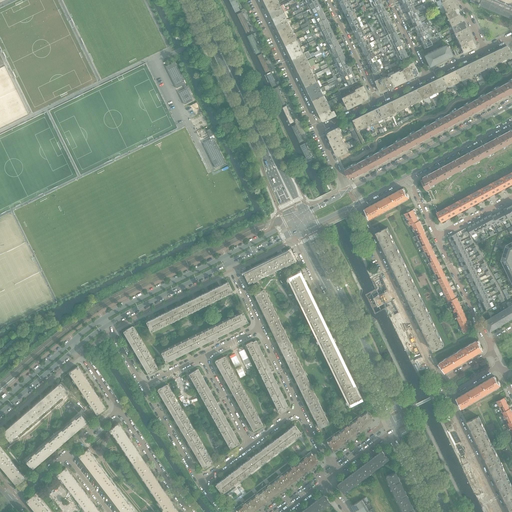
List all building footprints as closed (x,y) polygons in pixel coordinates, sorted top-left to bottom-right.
[(230,0),(236,12),(240,10),(234,0),(230,0)] [(279,6),(276,0),(272,0),(265,4),(272,18),(283,12),(285,11),(282,5),(279,6)] [(317,6),(319,5),(316,0),(308,4),(309,6),(308,7),(309,9),(313,7),(314,8),(315,7),(315,6),(317,5),(317,6)] [(455,4),(454,2),(452,0),(439,0),(436,2),(438,6),(436,7),(437,9),(443,6),(446,10),(447,10),(448,12),(457,7),(455,4)] [(471,0),(471,1),(479,4),(478,6),(480,6),(480,5),(511,18),(511,7),(495,0),(471,0)] [(414,8),(413,6),(416,5),(416,4),(418,3),(417,2),(415,3),(405,8),(407,12),(414,8)] [(321,9),(319,5),(317,6),(317,5),(315,6),(315,7),(314,8),(313,7),(309,9),(310,12),(311,11),(312,13),(321,9)] [(352,10),(351,8),(352,7),(351,5),(348,7),(347,6),(345,8),(342,10),(344,14),(352,10)] [(372,17),(385,10),(383,6),(377,9),(378,12),(374,14),(371,15),(372,17)] [(409,16),(423,9),(422,7),(415,10),(414,8),(407,12),(409,16)] [(460,17),(459,15),(457,11),(458,10),(457,7),(448,12),(445,13),(451,26),(463,20),(461,17),(460,17)] [(417,14),(423,11),(424,13),(426,11),(425,8),(423,9),(409,16),(410,19),(418,16),(417,14)] [(321,14),(323,14),(321,9),(312,13),(314,16),(313,16),(314,18),(318,16),(318,17),(319,16),(320,15),(321,14)] [(352,15),(355,14),(354,12),(353,12),(352,10),(344,14),(347,18),(349,17),(349,16),(352,15)] [(387,15),(385,10),(372,17),(376,15),(378,19),(381,18),(387,15)] [(246,32),(250,30),(241,12),(237,14),(246,32)] [(289,26),(283,12),(272,18),(279,31),(289,26)] [(325,18),(323,14),(321,14),(320,15),(319,16),(318,17),(318,16),(314,18),(315,21),(316,20),(317,22),(325,18)] [(356,18),(355,16),(356,16),(355,14),(352,15),(349,16),(349,17),(347,18),(348,22),(356,18)] [(380,24),(391,18),(391,17),(389,18),(387,15),(381,18),(382,20),(378,22),(379,24),(380,24)] [(421,23),(420,21),(423,20),(425,19),(424,17),(412,23),(414,26),(421,23)] [(326,24),(328,23),(325,18),(317,22),(318,25),(315,26),(316,28),(318,27),(322,25),(322,26),(324,25),(324,24),(325,23),(326,24)] [(356,24),(359,22),(358,20),(357,20),(356,18),(348,22),(351,27),(353,25),(356,23),(356,24)] [(391,23),(390,20),(391,19),(391,18),(380,24),(382,28),(391,23)] [(467,30),(466,28),(464,24),(465,24),(463,20),(451,26),(457,39),(469,33),(468,30),(467,30)] [(360,27),(359,24),(360,24),(359,22),(356,24),(356,23),(353,25),(351,27),(353,30),(360,27)] [(416,30),(429,23),(429,22),(425,24),(425,23),(422,24),(421,23),(414,26),(416,30)] [(439,30),(438,26),(440,25),(443,24),(442,22),(441,23),(437,25),(434,26),(437,31),(439,30)] [(330,27),(328,23),(326,24),(325,23),(324,24),(324,25),(322,26),(322,25),(318,27),(319,29),(320,29),(321,31),(330,27)] [(384,31),(393,27),(391,23),(382,28),(384,31)] [(417,33),(429,28),(428,27),(430,26),(429,24),(429,23),(416,30),(417,33)] [(292,33),(295,31),(292,25),(289,26),(279,31),(285,45),(296,40),(292,33)] [(330,32),(332,31),(330,27),(321,31),(322,33),(321,34),(322,36),(326,34),(328,34),(328,33),(330,32)] [(360,32),(363,30),(362,28),(361,29),(360,27),(353,30),(355,35),(357,34),(357,33),(360,32)] [(419,37),(432,31),(431,30),(431,29),(430,27),(429,28),(417,33),(419,37)] [(364,35),(363,33),(364,32),(363,30),(360,32),(357,33),(357,34),(355,35),(357,39),(364,35)] [(334,36),(332,31),(330,32),(328,33),(328,34),(326,34),(322,36),(323,38),(324,38),(325,40),(334,36)] [(383,42),(397,35),(395,31),(389,35),(386,36),(387,38),(383,41),(383,42)] [(421,41),(431,36),(430,34),(433,33),(432,31),(419,37),(421,41)] [(474,45),(472,41),(470,37),(471,37),(469,33),(457,39),(463,51),(461,52),(461,53),(471,49),(470,49),(473,47),(474,46),(474,45)] [(255,54),(260,52),(252,34),(247,36),(250,43),(249,44),(254,53),(255,53),(255,54)] [(364,40),(367,39),(366,37),(365,37),(364,35),(357,39),(359,43),(361,42),(361,41),(364,40)] [(393,43),(399,40),(397,35),(383,42),(384,44),(392,40),(393,43)] [(334,41),(336,41),(334,36),(325,40),(327,43),(326,43),(327,45),(331,43),(331,44),(332,43),(333,42),(334,41)] [(423,44),(433,39),(432,38),(433,37),(432,36),(431,36),(421,41),(423,44)] [(299,46),(302,45),(299,38),(296,40),(285,45),(292,59),(302,53),(299,46)] [(368,43),(367,41),(368,41),(367,39),(364,40),(361,41),(361,42),(359,43),(361,47),(368,43)] [(424,48),(434,43),(433,39),(423,44),(424,48)] [(389,50),(401,44),(399,40),(393,43),(394,45),(391,46),(388,48),(389,50)] [(338,45),(336,41),(334,41),(333,42),(332,43),(331,44),(331,43),(327,45),(328,47),(329,47),(330,49),(338,45)] [(368,49),(371,47),(370,45),(369,46),(368,43),(361,47),(363,52),(365,50),(368,48),(368,49)] [(452,56),(453,55),(452,55),(453,55),(449,46),(449,45),(448,45),(447,44),(446,44),(424,55),(424,56),(429,67),(430,67),(452,56)] [(341,50),(338,45),(330,49),(331,52),(330,52),(331,54),(335,52),(335,53),(337,52),(337,51),(339,50),(341,50)] [(511,57),(511,53),(510,50),(508,47),(506,46),(501,49),(500,49),(495,52),(499,61),(502,60),(502,61),(511,57),(511,58),(511,57)] [(372,52),(371,50),(372,49),(371,47),(368,49),(368,48),(365,50),(363,52),(365,56),(372,52)] [(396,57),(405,52),(403,48),(397,51),(398,54),(395,55),(396,55),(396,57)] [(343,54),(341,50),(339,50),(337,51),(337,52),(335,53),(335,52),(331,54),(332,56),(333,56),(334,58),(343,54)] [(306,60),(308,58),(305,52),(303,54),(302,53),(292,59),(298,73),(309,67),(311,67),(308,60),(306,61),(306,60)] [(405,52),(396,57),(397,58),(398,61),(403,58),(407,56),(405,52)] [(499,61),(495,52),(482,58),(486,67),(489,66),(489,67),(498,63),(497,62),(499,61)] [(265,73),(269,71),(261,54),(257,56),(265,73)] [(343,59),(345,59),(343,54),(334,58),(335,61),(334,61),(335,63),(339,61),(340,62),(341,61),(342,60),(343,59)] [(376,60),(375,58),(376,58),(375,55),(372,57),(369,58),(369,59),(367,60),(369,64),(376,60)] [(486,67),(482,58),(469,64),(474,73),(476,72),(476,73),(478,73),(485,69),(484,68),(486,67)] [(347,63),(345,59),(343,59),(342,60),(341,61),(340,62),(339,61),(335,63),(336,65),(337,65),(339,67),(347,63)] [(376,66),(380,64),(379,62),(377,62),(376,60),(369,64),(371,69),(374,67),(373,67),(376,65),(376,66)] [(176,88),(183,85),(185,84),(185,83),(185,84),(175,62),(165,66),(166,67),(176,88)] [(417,73),(412,62),(406,65),(408,67),(412,77),(417,75),(417,73)] [(347,69),(349,68),(347,63),(339,67),(340,70),(339,70),(340,72),(344,70),(344,71),(345,70),(346,69),(347,68),(347,69)] [(381,66),(380,64),(376,66),(376,65),(373,67),(374,67),(371,69),(373,73),(379,70),(381,69),(379,67),(381,66)] [(474,73),(469,64),(456,70),(461,80),(462,83),(465,82),(464,79),(472,75),(471,74),(474,73)] [(316,81),(309,67),(298,73),(305,86),(316,81)] [(412,77),(408,67),(403,69),(404,70),(402,71),(406,80),(412,77)] [(351,72),(349,68),(347,69),(347,68),(346,69),(345,70),(344,71),(344,70),(340,72),(341,75),(342,74),(343,76),(351,72)] [(382,80),(381,78),(379,75),(381,75),(379,70),(373,73),(371,74),(375,81),(380,91),(382,92),(386,90),(382,80)] [(461,80),(456,70),(443,77),(448,86),(450,85),(451,86),(459,82),(458,81),(461,80)] [(406,80),(402,71),(399,73),(399,72),(390,76),(391,77),(389,78),(393,86),(406,80)] [(272,87),(276,85),(270,72),(264,75),(268,83),(270,82),(272,87)] [(352,78),(354,77),(351,72),(343,76),(344,79),(343,79),(344,81),(348,79),(348,80),(350,79),(350,78),(352,77),(352,78)] [(356,81),(358,80),(358,78),(356,77),(354,78),(354,77),(352,78),(352,77),(350,78),(350,79),(348,80),(348,79),(344,81),(345,83),(346,83),(347,85),(340,89),(338,84),(336,85),(339,92),(357,83),(356,81)] [(448,86),(443,77),(431,83),(435,92),(437,91),(438,92),(446,88),(446,87),(448,86)] [(393,86),(389,78),(387,79),(386,78),(382,80),(386,90),(393,86)] [(323,95),(316,81),(305,86),(312,100),(323,95)] [(435,92),(431,83),(418,89),(422,98),(424,97),(425,98),(433,94),(433,93),(435,92)] [(511,92),(507,83),(490,92),(496,102),(511,92)] [(194,99),(188,87),(187,87),(185,84),(183,85),(185,89),(178,92),(184,104),(194,99)] [(366,93),(362,86),(358,88),(358,90),(356,91),(356,90),(355,90),(361,101),(366,98),(367,96),(366,94),(366,93)] [(281,106),(285,104),(277,87),(273,89),(281,106)] [(422,98),(418,89),(405,95),(409,104),(412,103),(412,104),(420,100),(420,99),(422,98)] [(361,102),(361,101),(355,90),(356,91),(353,92),(354,94),(350,95),(350,94),(348,95),(349,96),(345,98),(345,97),(342,98),(344,102),(347,109),(361,102)] [(496,102),(490,92),(476,99),(478,102),(482,109),(496,102)] [(329,109),(323,95),(312,100),(318,114),(329,109)] [(409,104),(405,95),(392,101),(397,111),(399,110),(399,111),(408,107),(407,106),(409,104)] [(482,109),(478,102),(476,99),(462,107),(467,117),(482,109)] [(397,111),(392,101),(379,107),(384,117),(386,116),(387,117),(395,113),(394,112),(397,111)] [(347,109),(344,102),(337,105),(339,109),(340,108),(341,111),(347,109)] [(290,125),(294,122),(286,106),(282,108),(282,109),(289,124),(290,125)] [(384,117),(379,107),(366,114),(371,123),(373,122),(374,123),(376,122),(378,125),(380,124),(378,121),(382,119),(382,118),(384,117)] [(467,117),(462,107),(448,114),(453,124),(467,117)] [(335,114),(333,111),(331,112),(329,109),(318,114),(321,119),(323,120),(324,119),(335,114)] [(371,123),(366,114),(354,120),(355,122),(356,125),(357,128),(358,129),(361,128),(361,129),(369,125),(369,124),(371,123)] [(453,124),(448,114),(434,122),(439,132),(453,124)] [(439,132),(434,122),(420,129),(425,139),(439,132)] [(299,143),(303,141),(295,124),(291,126),(299,143)] [(340,135),(339,132),(341,132),(339,127),(330,131),(330,132),(329,132),(328,134),(331,140),(341,136),(342,135),(342,134),(340,135)] [(425,139),(420,129),(406,137),(411,147),(425,139)] [(510,143),(505,133),(491,141),(496,151),(510,143)] [(343,143),(341,139),(342,139),(341,136),(331,140),(330,141),(334,148),(345,143),(344,142),(343,143)] [(411,147),(406,137),(392,145),(397,155),(411,147)] [(221,154),(213,138),(203,143),(211,159),(215,168),(225,163),(221,154)] [(496,151),(491,141),(477,148),(478,150),(482,158),(496,151)] [(308,162),(312,160),(304,143),(299,145),(308,162)] [(348,151),(347,147),(345,148),(344,145),(345,144),(345,143),(334,148),(338,156),(348,151)] [(397,155),(392,145),(377,152),(383,162),(397,155)] [(482,158),(478,150),(477,148),(463,156),(468,166),(482,158)] [(383,162),(377,152),(361,161),(366,171),(383,162)] [(468,166),(463,156),(449,164),(454,173),(468,166)] [(366,171),(361,161),(356,164),(345,170),(349,178),(351,177),(352,179),(353,178),(354,178),(366,171)] [(454,173),(449,164),(435,171),(440,181),(454,173)] [(440,181),(435,171),(423,178),(423,179),(421,180),(426,190),(431,187),(431,186),(440,181)] [(511,183),(511,172),(503,177),(508,186),(511,183)] [(508,186),(503,177),(492,183),(497,192),(508,186)] [(497,192),(492,183),(481,189),(486,198),(497,192)] [(396,204),(409,197),(407,193),(406,193),(403,188),(391,195),(396,204)] [(486,198),(481,189),(470,195),(475,204),(486,198)] [(382,212),(395,205),(396,204),(391,195),(377,202),(382,212)] [(475,204),(470,195),(459,201),(464,210),(475,204)] [(464,210),(459,201),(448,207),(453,216),(464,210)] [(369,219),(381,212),(382,212),(377,202),(364,209),(367,214),(366,215),(369,219)] [(453,216),(448,207),(437,213),(441,222),(453,216)] [(508,219),(509,218),(504,209),(500,212),(505,221),(508,219)] [(408,219),(417,215),(415,212),(414,212),(413,210),(403,214),(404,215),(405,214),(406,217),(407,216),(408,219)] [(505,221),(500,212),(497,214),(501,222),(503,221),(503,222),(505,221)] [(497,223),(492,216),(492,214),(488,216),(492,225),(494,224),(497,223)] [(501,222),(497,214),(492,216),(497,223),(497,225),(500,224),(499,223),(501,222)] [(418,221),(418,219),(418,218),(417,215),(408,219),(410,221),(408,222),(410,224),(409,225),(412,224),(418,221)] [(492,225),(488,216),(484,218),(488,226),(489,228),(491,226),(490,226),(492,225)] [(488,226),(484,218),(480,220),(483,226),(484,229),(486,228),(486,229),(489,228),(488,226)] [(425,232),(423,227),(419,220),(418,221),(412,224),(413,226),(414,230),(412,230),(413,231),(415,230),(417,236),(424,232),(425,232)] [(484,229),(483,226),(480,220),(476,223),(478,226),(481,232),(483,231),(482,230),(484,229)] [(481,232),(478,226),(476,223),(472,225),(472,226),(476,233),(478,232),(478,233),(481,232)] [(476,233),(472,226),(472,225),(466,227),(471,236),(476,233)] [(390,235),(387,229),(386,228),(376,232),(383,247),(393,242),(391,238),(392,238),(391,234),(390,235)] [(424,232),(417,236),(416,236),(418,241),(417,242),(418,242),(427,238),(424,232)] [(459,238),(457,233),(448,237),(451,242),(459,238)] [(461,242),(460,240),(461,239),(460,237),(459,238),(451,242),(453,246),(461,242)] [(430,243),(427,238),(418,242),(418,243),(419,242),(421,247),(430,243)] [(397,249),(394,243),(393,242),(383,247),(391,262),(401,257),(398,253),(399,252),(398,249),(397,249)] [(432,249),(431,246),(430,243),(421,247),(423,252),(423,253),(432,249)] [(465,250),(464,248),(465,248),(464,245),(455,250),(456,254),(465,250)] [(435,254),(432,249),(423,253),(424,253),(426,258),(435,254)] [(289,262),(294,260),(289,251),(267,263),(272,272),(274,271),(273,270),(285,264),(285,265),(290,263),(289,262)] [(503,264),(511,260),(511,254),(505,252),(504,256),(502,256),(501,260),(503,264)] [(469,258),(468,256),(469,255),(468,253),(458,258),(460,262),(469,258)] [(437,259),(435,254),(426,258),(429,263),(428,263),(428,264),(437,259)] [(404,264),(403,262),(401,257),(391,262),(398,277),(408,272),(405,267),(406,267),(405,264),(404,264)] [(462,266),(472,262),(471,259),(469,260),(469,258),(460,262),(462,266)] [(440,265),(437,260),(437,259),(428,264),(429,264),(432,269),(440,265)] [(511,267),(511,260),(503,264),(504,266),(505,266),(507,270),(511,267)] [(473,266),(472,265),(473,264),(472,262),(462,266),(464,270),(473,266)] [(257,278),(268,272),(269,273),(272,272),(267,263),(244,274),(248,282),(253,280),(253,281),(258,279),(257,278)] [(443,270),(440,265),(432,269),(434,274),(433,274),(434,275),(443,270)] [(445,276),(443,270),(434,275),(435,275),(437,280),(445,276)] [(476,274),(476,273),(477,272),(476,270),(466,274),(468,278),(476,274)] [(411,279),(408,273),(408,272),(398,277),(405,291),(415,287),(413,282),(412,278),(411,279)] [(306,288),(302,280),(299,274),(290,278),(297,292),(306,288)] [(478,279),(480,278),(478,275),(477,276),(476,274),(468,278),(470,282),(478,279)] [(448,282),(445,276),(437,280),(439,285),(439,286),(448,282)] [(481,282),(480,280),(481,280),(480,278),(478,279),(470,282),(472,286),(481,282)] [(219,298),(232,291),(228,282),(214,288),(219,298)] [(451,287),(448,282),(439,286),(440,286),(442,291),(451,287)] [(484,290),(483,288),(484,288),(483,286),(474,290),(476,294),(484,290)] [(418,294),(415,287),(405,291),(412,306),(422,301),(420,297),(421,296),(419,293),(418,294)] [(453,292),(451,287),(442,291),(445,296),(444,296),(444,297),(453,292)] [(205,304),(219,298),(214,288),(201,295),(205,304)] [(312,301),(309,293),(306,288),(297,292),(304,306),(312,301)] [(270,304),(264,291),(263,290),(254,294),(261,308),(270,304)] [(456,298),(453,292),(444,297),(445,297),(448,302),(449,301),(456,298)] [(488,299),(487,296),(488,296),(487,294),(478,298),(480,302),(488,299)] [(192,311),(205,304),(201,295),(187,302),(192,311)] [(462,309),(460,304),(456,297),(456,298),(449,301),(451,306),(450,307),(450,308),(452,307),(454,312),(462,309)] [(480,307),(490,303),(488,299),(480,302),(478,303),(480,307)] [(319,315),(312,301),(304,306),(310,320),(319,315)] [(425,308),(422,302),(422,301),(412,306),(419,321),(429,316),(427,312),(428,311),(426,308),(425,308)] [(178,317),(192,311),(187,302),(174,308),(178,317)] [(482,312),(492,307),(490,303),(480,307),(482,312)] [(277,318),(270,304),(261,308),(268,322),(277,318)] [(165,324),(178,317),(174,308),(160,315),(165,324)] [(511,318),(511,315),(508,308),(504,310),(503,309),(501,311),(507,321),(511,318)] [(467,320),(465,315),(462,309),(454,312),(457,317),(455,318),(456,319),(457,318),(460,323),(465,320),(467,320)] [(507,321),(501,311),(499,312),(499,313),(496,315),(502,324),(507,321)] [(233,328),(247,321),(243,312),(229,319),(233,328)] [(151,331),(165,324),(160,315),(146,322),(151,331)] [(326,329),(322,321),(319,315),(310,320),(317,333),(326,329)] [(502,324),(496,315),(493,317),(492,316),(490,317),(496,328),(502,324)] [(432,323),(429,317),(429,316),(419,321),(426,336),(436,331),(434,326),(435,326),(433,323),(432,323)] [(496,328),(490,317),(484,320),(490,331),(496,328)] [(283,331),(277,318),(268,322),(274,336),(283,331)] [(220,335),(233,328),(229,319),(216,326),(220,335)] [(470,330),(467,324),(465,320),(460,323),(462,328),(460,328),(461,329),(462,329),(464,332),(463,333),(470,330)] [(140,339),(133,327),(132,326),(124,331),(131,344),(140,339)] [(207,341),(220,335),(216,326),(202,332),(207,341)] [(332,343),(326,329),(317,333),(324,347),(332,343)] [(290,345),(283,331),(274,336),(281,349),(290,345)] [(439,338),(436,331),(426,336),(433,350),(443,346),(441,341),(442,341),(440,337),(439,338)] [(193,348),(207,341),(202,332),(189,339),(193,348)] [(1,356),(18,339),(15,336),(0,350),(0,354),(0,355),(1,356)] [(148,352),(143,345),(140,339),(131,344),(139,357),(148,352)] [(180,354),(193,348),(189,339),(176,345),(180,354)] [(262,353),(258,345),(256,340),(252,342),(252,341),(250,342),(249,342),(246,344),(253,357),(262,353)] [(483,350),(480,345),(481,344),(478,340),(472,344),(472,343),(469,345),(465,348),(470,357),(483,350)] [(339,357),(332,343),(324,347),(330,361),(339,357)] [(166,361),(180,355),(180,354),(176,345),(161,352),(166,361)] [(297,359),(290,345),(281,349),(288,363),(297,359)] [(470,357),(465,348),(461,350),(460,349),(457,351),(458,352),(451,356),(457,365),(470,357)] [(157,368),(148,352),(139,357),(148,373),(157,368)] [(268,366),(265,359),(262,353),(253,357),(259,371),(268,366)] [(231,370),(224,357),(224,356),(215,361),(223,374),(231,370)] [(457,365),(451,356),(447,358),(444,359),(444,360),(438,364),(441,368),(442,368),(445,373),(457,365)] [(346,370),(339,357),(330,361),(337,375),(346,370)] [(303,372),(297,359),(288,363),(294,377),(303,372)] [(275,380),(268,366),(259,371),(266,384),(275,380)] [(88,382),(77,367),(69,372),(80,388),(88,382)] [(207,385),(198,369),(189,374),(198,390),(207,385)] [(239,383),(231,370),(223,374),(230,387),(239,383)] [(352,384),(349,376),(346,370),(337,375),(344,388),(352,384)] [(310,386),(303,372),(294,377),(301,390),(310,386)] [(501,385),(499,382),(498,380),(497,381),(494,376),(482,383),(488,393),(492,390),(492,391),(494,390),(495,389),(501,385)] [(281,394),(278,386),(275,380),(266,384),(272,398),(281,394)] [(96,395),(92,388),(88,382),(80,388),(88,400),(96,395)] [(246,396),(239,383),(230,387),(237,401),(246,396)] [(488,393),(482,383),(468,391),(474,401),(478,398),(478,399),(482,397),(481,397),(488,393)] [(67,392),(63,386),(62,387),(59,384),(49,393),(55,400),(63,394),(64,395),(67,392)] [(174,397),(167,385),(166,384),(158,389),(165,403),(174,397)] [(359,398),(352,384),(344,388),(350,403),(359,398)] [(214,398),(210,390),(207,385),(198,390),(205,403),(214,398)] [(316,400),(310,386),(301,390),(307,404),(316,400)] [(474,401),(468,391),(456,399),(459,404),(458,404),(461,409),(466,405),(467,406),(470,404),(470,403),(474,401)] [(55,400),(49,393),(37,403),(44,410),(55,400)] [(288,406),(281,394),(272,398),(279,412),(282,410),(283,410),(285,409),(284,408),(288,406)] [(105,408),(101,402),(96,395),(88,400),(97,413),(105,408)] [(253,409),(246,396),(237,401),(244,414),(253,409)] [(182,410),(178,403),(174,397),(165,403),(173,416),(182,410)] [(499,407),(507,403),(504,397),(495,402),(495,403),(496,402),(499,407)] [(221,411),(217,403),(214,398),(205,403),(213,416),(221,411)] [(323,413),(316,400),(307,404),(314,418),(315,418),(323,413)] [(44,410),(37,403),(26,413),(28,415),(32,420),(44,410)] [(503,412),(509,409),(507,403),(499,407),(501,412),(500,412),(501,413),(503,412)] [(511,421),(511,412),(510,408),(509,409),(503,412),(505,417),(504,418),(504,419),(505,418),(508,423),(511,421)] [(262,425),(253,409),(244,414),(253,429),(262,425)] [(374,419),(368,411),(366,409),(359,415),(359,416),(358,417),(364,424),(365,423),(366,425),(374,419)] [(189,423),(182,410),(173,416),(181,429),(189,423)] [(229,424),(224,416),(221,411),(213,416),(220,429),(229,424)] [(21,430),(32,420),(28,415),(26,413),(14,423),(21,430)] [(328,423),(323,413),(315,418),(319,427),(328,423)] [(81,427),(81,426),(86,421),(81,415),(76,420),(75,419),(72,421),(73,422),(67,427),(73,433),(79,428),(81,427)] [(346,440),(366,425),(365,423),(364,424),(358,417),(357,417),(357,416),(346,425),(347,426),(345,427),(344,426),(339,430),(346,440)] [(481,424),(477,416),(467,421),(475,436),(478,435),(485,431),(482,427),(483,426),(482,423),(481,424)] [(13,437),(21,430),(14,423),(4,432),(6,435),(5,435),(10,441),(14,438),(13,437)] [(126,435),(121,428),(118,423),(115,426),(110,430),(111,432),(112,432),(118,440),(126,435)] [(197,436),(193,429),(189,423),(181,429),(188,441),(197,436)] [(239,442),(229,424),(220,429),(230,447),(239,442)] [(284,445),(300,433),(301,433),(295,425),(278,437),(284,445)] [(67,438),(73,433),(67,427),(62,431),(61,430),(59,433),(59,434),(54,438),(60,445),(65,439),(66,440),(67,438)] [(333,450),(346,440),(339,430),(333,434),(334,435),(332,437),(331,436),(326,440),(333,450)] [(488,438),(485,431),(478,435),(475,436),(482,451),(492,446),(489,441),(491,441),(489,438),(488,438)] [(135,448),(130,441),(126,435),(118,440),(126,453),(135,448)] [(204,449),(197,436),(188,441),(196,454),(204,449)] [(272,454),(284,445),(278,437),(266,446),(272,454)] [(54,450),(54,449),(60,445),(54,438),(49,443),(48,442),(45,444),(46,445),(41,450),(46,456),(52,451),(54,450)] [(260,464),(272,454),(266,446),(254,455),(260,464)] [(495,453),(492,446),(482,451),(489,465),(499,461),(497,456),(498,456),(496,452),(495,453)] [(143,460),(138,453),(135,448),(126,453),(135,466),(143,460)] [(95,461),(89,453),(90,452),(88,449),(79,456),(88,467),(95,461)] [(212,462),(208,455),(204,449),(196,454),(204,467),(212,462)] [(40,461),(46,456),(41,450),(35,454),(35,453),(32,456),(33,457),(27,462),(30,465),(33,468),(39,462),(39,463),(41,461),(40,461)] [(306,470),(318,461),(311,451),(305,455),(306,456),(304,458),(303,457),(298,461),(306,470)] [(375,469),(388,459),(385,455),(385,456),(381,451),(375,456),(369,461),(375,469)] [(12,464),(2,453),(0,454),(0,465),(4,470),(12,464)] [(248,473),(260,464),(254,455),(242,465),(248,473)] [(151,473),(147,466),(143,460),(135,466),(143,478),(151,473)] [(104,473),(100,466),(95,461),(88,467),(97,479),(104,473)] [(293,480),(306,470),(298,461),(293,465),(294,466),(293,466),(292,467),(291,466),(286,470),(293,480)] [(362,478),(375,469),(369,461),(356,470),(362,478)] [(502,467),(499,461),(489,465),(496,480),(506,475),(504,471),(505,470),(503,467),(502,467)] [(24,478),(12,464),(4,470),(16,484),(24,478)] [(236,482),(248,473),(242,465),(230,474),(236,482)] [(74,479),(70,473),(66,468),(57,475),(59,477),(60,477),(66,485),(74,479)] [(281,489),(293,480),(286,470),(281,474),(282,475),(280,476),(279,475),(274,479),(281,489)] [(350,488),(362,478),(356,470),(343,480),(350,488)] [(398,479),(395,473),(395,472),(389,475),(386,476),(393,491),(402,487),(399,481),(400,481),(399,479),(398,479)] [(114,485),(104,473),(97,479),(106,491),(114,485)] [(160,485),(155,478),(151,473),(143,478),(152,491),(160,485)] [(222,493),(236,482),(230,474),(216,485),(222,493)] [(509,482),(506,475),(496,480),(503,495),(511,490),(511,487),(511,486),(511,485),(510,481),(509,482)] [(84,491),(78,484),(74,479),(66,485),(76,497),(84,491)] [(269,498),(281,489),(274,479),(269,483),(269,484),(267,486),(267,485),(262,488),(269,498)] [(350,488),(343,480),(337,484),(339,487),(339,488),(341,490),(343,492),(350,488)] [(123,497),(118,490),(114,485),(106,491),(115,503),(123,497)] [(168,497),(164,491),(160,485),(152,491),(160,503),(168,497)] [(409,501),(405,493),(402,487),(393,491),(400,505),(409,501)] [(257,507),(269,498),(262,488),(256,492),(257,493),(256,494),(255,495),(255,494),(250,498),(257,507)] [(511,490),(503,495),(510,509),(511,508),(511,490)] [(93,503),(90,500),(84,491),(76,497),(85,509),(93,503)] [(43,505),(36,497),(37,496),(35,494),(26,501),(36,511),(43,505)] [(317,511),(329,503),(328,500),(326,498),(323,495),(310,505),(315,511),(317,511)] [(128,511),(132,509),(123,497),(115,503),(121,511),(128,511)] [(174,505),(172,504),(172,503),(168,497),(160,503),(164,509),(163,509),(164,511),(174,511),(176,510),(173,506),(174,505)] [(237,511),(250,511),(257,507),(250,498),(244,502),(245,503),(243,504),(242,503),(235,509),(237,511)] [(354,511),(355,511),(365,505),(362,499),(353,505),(351,506),(354,511)] [(414,511),(412,506),(409,501),(400,505),(402,511),(414,511)] [(99,511),(97,508),(93,503),(85,509),(86,511),(99,511)]
